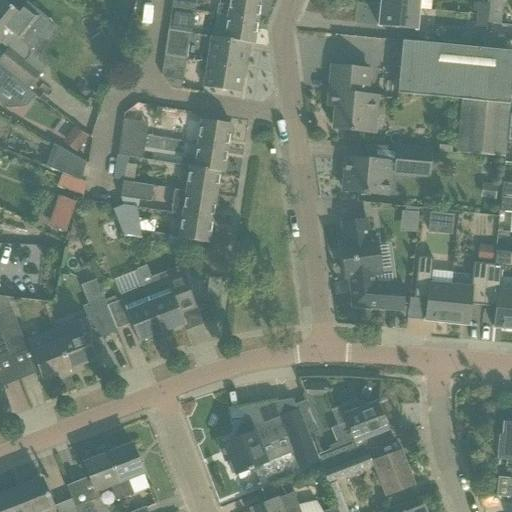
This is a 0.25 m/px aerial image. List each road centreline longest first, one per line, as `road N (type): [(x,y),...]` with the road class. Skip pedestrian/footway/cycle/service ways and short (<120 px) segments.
road 1 (residential): [(326,357),(284,38),(300,0)]
road 2 (residential): [(161,396),(0,456)]
road 3 (residential): [(326,357),(268,361),(161,396)]
road 4 (residential): [(462,511),(442,450),(438,364)]
road 5 (residential): [(203,511),(161,396)]
